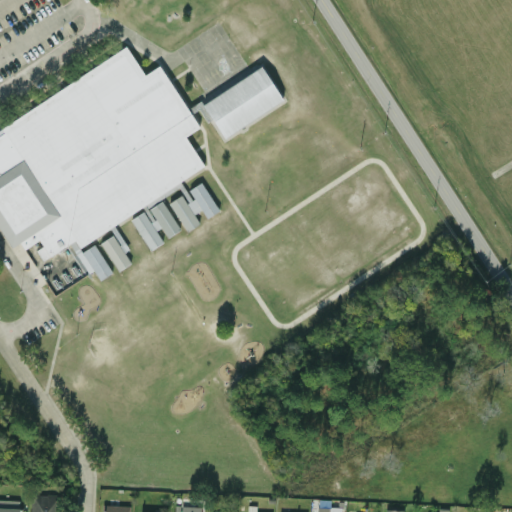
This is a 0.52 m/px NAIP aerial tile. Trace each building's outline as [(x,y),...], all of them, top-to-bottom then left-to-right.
[(0,211),(0,130),(134,41),(212,160),(81,247),(65,224),(26,252),(0,211)] [(281,102),(260,67),(193,107),(205,126),(212,121),(221,138),(281,102)] [(200,182),(185,191),(180,181),(162,192),(164,195),(177,188),(192,215),(200,210),(205,218),(217,212),(200,182)] [(185,233),(198,225),(180,195),(166,203),(185,233)] [(147,209),(156,224),(166,238),(178,230),(159,201),(147,209)] [(161,243),(141,212),(128,220),(148,251),(161,243)] [(129,265),(123,252),(126,250),(117,232),(99,241),(114,272),(129,265)] [(111,273),(92,244),(80,252),(73,241),(67,245),(86,274),(92,271),(98,281),(111,273)] [(29,495),(29,511),(58,511),(58,495),(29,495)]
